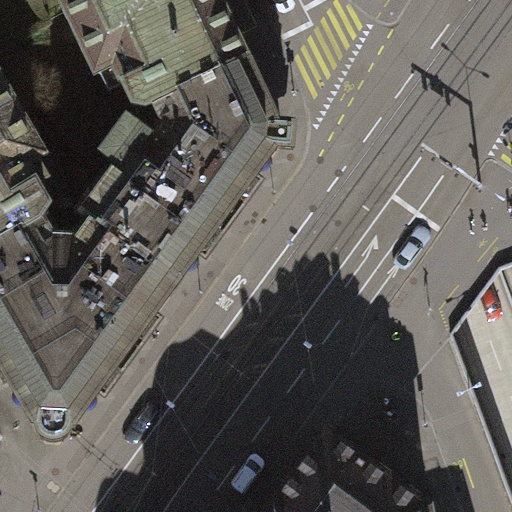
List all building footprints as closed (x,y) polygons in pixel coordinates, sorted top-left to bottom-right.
[(145,110),(153,106),(248,61),(230,22),(219,0),(60,0),(97,74),(114,66),(134,108),(145,110)] [(280,126),(248,61),(153,106),(164,127),(154,141),(128,121),(103,155),(115,164),(79,215),(78,216),(86,223),(91,219),(177,284),(230,214),(277,150),(292,151),(295,127),(280,126)] [(0,243),(41,219),(48,207),(25,166),(42,156),(0,84),(0,243)] [(42,223),(41,219),(0,243),(0,365),(43,441),(62,442),(80,420),(79,417),(145,328),(177,284),(91,219),(86,223),(78,216),(79,215),(42,223)] [(430,511),(431,511),(327,434),(269,511),(430,511)]
